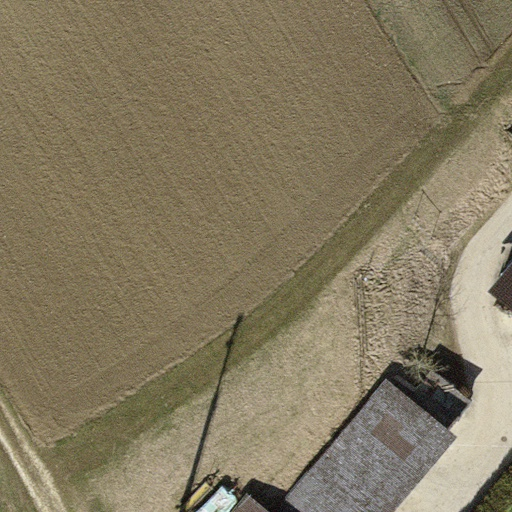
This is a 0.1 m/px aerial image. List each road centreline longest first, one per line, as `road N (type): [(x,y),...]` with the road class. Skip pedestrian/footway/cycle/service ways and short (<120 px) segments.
road 1 (track): [(440,511),(497,422),(485,272),(511,223)]
road 2 (track): [(62,511),(0,403)]
